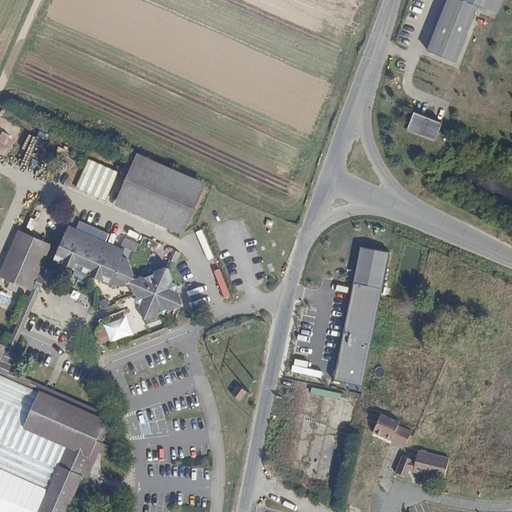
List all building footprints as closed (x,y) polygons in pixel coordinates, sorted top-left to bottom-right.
[(479,11),(449,0),(446,0),(424,55),(456,68),(479,11)] [(449,0),(479,11),(496,18),(503,0),(449,0)] [(445,126),(416,114),(409,131),(438,143),(445,126)] [(60,162),(58,168),(65,171),(67,166),(72,168),(75,161),(56,152),(53,159),(60,162)] [(118,172),(88,159),(76,187),(106,200),(118,172)] [(118,197),(146,210),(150,200),(126,189),(138,162),(134,161),(118,197)] [(150,200),(162,173),(138,162),(126,189),(150,200)] [(187,227),(203,191),(162,173),(150,200),(146,210),(187,227)] [(268,220),(266,227),(272,230),(275,223),(268,220)] [(0,274),(0,276),(3,278),(23,233),(19,231),(0,274)] [(197,233),(204,251),(209,249),(202,231),(197,233)] [(75,269),(89,275),(115,287),(129,282),(143,318),(147,320),(181,306),(183,303),(169,268),(166,267),(155,271),(153,275),(145,278),(142,276),(135,279),(128,259),(122,257),(121,256),(119,262),(113,259),(116,254),(66,232),(54,260),(75,269)] [(23,233),(3,278),(27,288),(46,243),(24,233),(23,233)] [(123,246),(132,250),(135,251),(138,244),(125,238),(121,245),(123,246)] [(46,243),(27,288),(32,291),(31,294),(8,347),(7,346),(0,361),(0,374),(39,392),(40,391),(43,393),(45,390),(52,393),(51,396),(96,416),(93,424),(102,428),(90,456),(95,459),(98,451),(108,456),(111,448),(101,444),(107,430),(110,432),(117,417),(103,411),(103,412),(50,389),(9,371),(17,354),(13,352),(37,297),(45,277),(38,274),(51,245),(46,243)] [(122,257),(128,259),(132,250),(123,246),(122,250),(124,251),(122,257)] [(390,253),(362,247),(334,382),(362,387),(390,253)] [(118,248),(116,254),(121,256),(122,257),(124,251),(122,250),(118,248)] [(180,253),(173,250),(169,260),(176,263),(180,253)] [(84,285),(89,275),(75,269),(72,275),(78,277),(76,282),(84,285)] [(0,293),(0,300),(9,304),(11,298),(10,298),(0,293)] [(103,326),(110,343),(133,335),(126,317),(103,326)] [(39,392),(0,374),(0,442),(58,468),(68,447),(24,427),(39,392)] [(238,385),(232,394),(241,401),(247,392),(238,385)] [(49,489),(38,511),(68,511),(82,477),(87,479),(95,459),(90,456),(102,428),(93,424),(96,416),(51,396),(52,393),(45,390),(43,393),(40,391),(39,392),(24,427),(68,447),(58,468),(49,489)] [(163,409),(137,412),(141,436),(166,433),(163,409)] [(373,432),(383,437),(383,435),(391,439),(391,440),(405,447),(412,431),(398,425),(400,422),(381,414),(373,432)] [(58,468),(0,442),(0,467),(49,489),(58,468)] [(413,471),(424,474),(425,471),(430,472),(429,476),(444,479),(449,458),(427,453),(426,451),(422,450),(420,451),(418,451),(416,461),(414,460),(403,456),(398,467),(409,471),(410,470),(413,471)] [(456,478),(459,479),(464,456),(462,455),(461,458),(453,456),(453,453),(447,476),(456,478)] [(464,456),(459,479),(465,480),(471,457),(464,456)] [(480,460),(471,457),(465,480),(469,481),(469,479),(478,481),(483,461),(480,460)] [(38,511),(49,489),(0,467),(0,511),(38,511)] [(407,477),(409,471),(398,467),(396,473),(407,477)]
